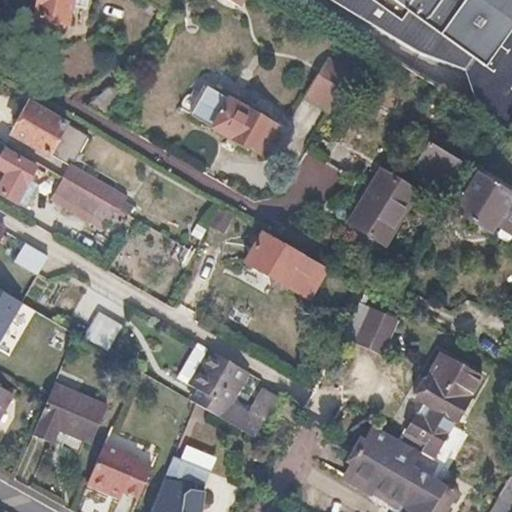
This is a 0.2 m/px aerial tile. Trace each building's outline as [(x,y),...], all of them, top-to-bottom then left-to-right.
[(87,0),(38,0),(34,19),(68,25),(71,7),(86,10),(87,0)] [(175,0),(145,0),(167,14),(175,0)] [(394,0),(407,9),(397,22),(432,47),(442,34),(475,57),(482,62),(511,20),(511,0),(357,0),(365,5),(369,0),(394,0)] [(345,92),(319,76),(306,97),(332,113),(345,92)] [(208,87),(192,115),(213,127),(213,128),(253,150),(254,148),(264,154),(279,126),(240,105),(216,91),(208,87)] [(218,87),(216,91),(240,105),(242,100),(218,87)] [(120,95),(112,90),(86,106),(107,118),(120,95)] [(66,125),(31,104),(13,134),(48,155),(52,150),(66,125)] [(90,139),(66,125),(52,150),(73,162),(75,164),(90,139)] [(430,144),(418,163),(450,182),(462,164),(430,144)] [(37,170),(6,152),(0,162),(0,194),(15,203),(19,204),(28,209),(41,187),(31,181),(37,170)] [(64,176),(65,177),(118,208),(120,208),(128,195),(75,164),(73,162),(64,176)] [(417,192),(383,172),(352,222),(386,243),(417,192)] [(497,226),(511,202),(511,194),(479,174),(455,213),(492,236),(497,226)] [(65,177),(52,199),(105,230),(118,208),(65,177)] [(511,202),(497,226),(511,235),(511,202)] [(6,232),(0,228),(0,242),(5,246),(9,239),(4,236),(6,232)] [(263,232),(246,262),(272,278),(272,285),(281,290),(289,287),(307,298),(324,268),(263,232)] [(26,244),(16,261),(39,275),(50,258),(26,244)] [(0,291),(0,340),(20,304),(0,291)] [(395,327),(371,313),(354,344),(378,357),(395,327)] [(99,315),(85,340),(108,354),(123,329),(99,315)] [(190,386),(210,351),(198,344),(178,378),(190,386)] [(229,406),(249,373),(210,351),(190,386),(197,390),(190,402),(197,406),(242,432),(256,441),(280,399),(265,390),(249,419),(246,417),(247,415),(233,407),(232,408),(229,406)] [(414,394),(424,400),(408,430),(406,429),(399,439),(426,454),(432,444),(433,445),(450,415),(455,419),(469,394),(447,381),(443,386),(424,376),(414,394)] [(55,384),(48,402),(33,437),(54,445),(59,432),(92,445),(107,406),(55,384)] [(0,422),(14,399),(0,391),(0,422)] [(420,454),(373,428),(346,476),(374,492),(378,486),(392,495),(410,506),(406,511),(445,511),(456,493),(412,467),(420,454)] [(204,451),(184,443),(179,456),(199,464),(204,451)] [(140,460),(105,445),(90,483),(125,498),(127,494),(143,501),(155,470),(139,463),(140,460)] [(211,475),(175,459),(153,511),(203,511),(206,492),(197,491),(198,485),(205,486),(211,475)] [(378,486),(374,492),(388,501),(392,495),(378,486)]
